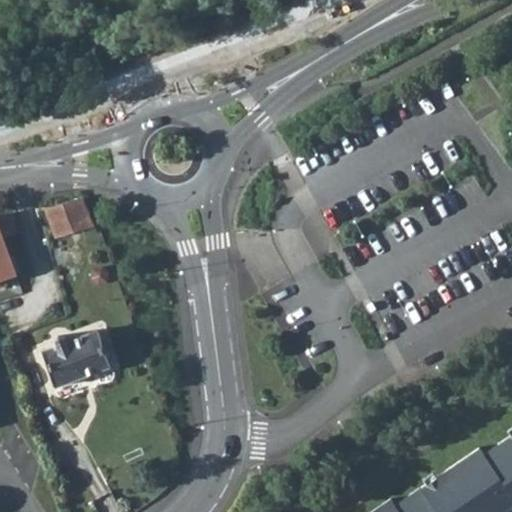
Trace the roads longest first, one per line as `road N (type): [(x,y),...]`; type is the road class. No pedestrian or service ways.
road 1 (residential): [(209,294),(223,440),(213,476),(188,511)]
road 2 (secondary): [(220,150),(310,62)]
road 3 (secondary): [(310,62),(193,107)]
road 4 (secondary): [(134,121),(20,165)]
